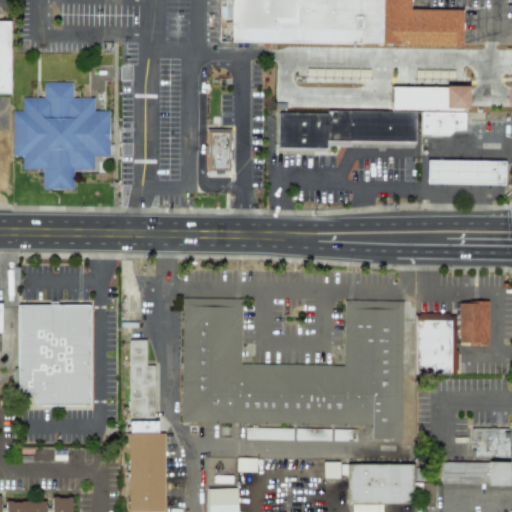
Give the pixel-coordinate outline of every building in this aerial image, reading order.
[(230,0),(412,0),(412,11),(464,11),(463,41),(230,38),(230,0)] [(0,93),(8,93),(8,20),(0,20),(0,93)] [(11,157),(12,111),(21,111),(21,97),(43,97),(43,82),(70,82),(71,99),(92,98),(93,112),(107,111),(108,156),(92,155),(92,168),(73,169),(72,188),(41,189),(41,170),(21,169),(21,157),(11,157)] [(277,148),(324,149),(325,140),(413,141),(414,111),(277,112),(277,148)] [(420,111),(462,112),(463,130),(450,129),(448,133),(420,134),(420,111)] [(205,128),(229,128),(229,172),(205,173),(205,128)] [(425,159),(425,183),(502,185),(502,160),(425,159)] [(241,362),(242,298),(180,297),(177,422),(370,427),(369,438),(399,438),(402,302),(343,301),(341,365),(241,362)] [(486,302),(456,301),(456,344),(486,344),(486,302)] [(17,305),(18,395),(34,395),(35,406),(89,407),(88,304),(17,305)] [(413,373),(453,373),(454,313),(414,313),(413,373)] [(126,511),(161,511),(162,433),(154,433),(155,365),(144,365),(144,339),(127,339),(126,511)] [(472,456),(507,456),(507,428),(469,428),(469,448),(472,448),(472,456)] [(439,478),(486,479),(486,485),(507,485),(508,462),(439,461),(439,478)] [(410,503),(411,464),(345,463),(345,502),(410,503)] [(234,511),(234,487),(205,488),(205,511),(234,511)] [(69,511),(69,497),(49,496),(50,506),(43,506),(43,501),(4,501),(4,506),(0,506),(0,511),(69,511)] [(350,511),(377,511),(377,503),(350,503),(350,511)]
